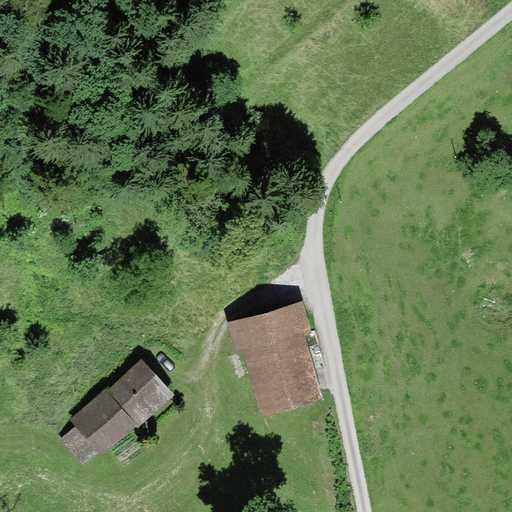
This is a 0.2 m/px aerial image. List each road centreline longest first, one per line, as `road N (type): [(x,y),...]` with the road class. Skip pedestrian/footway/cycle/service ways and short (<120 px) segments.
road 1 (track): [(328,185),(316,273),(366,511)]
road 2 (residential): [(511,14),(369,136),(328,185)]
